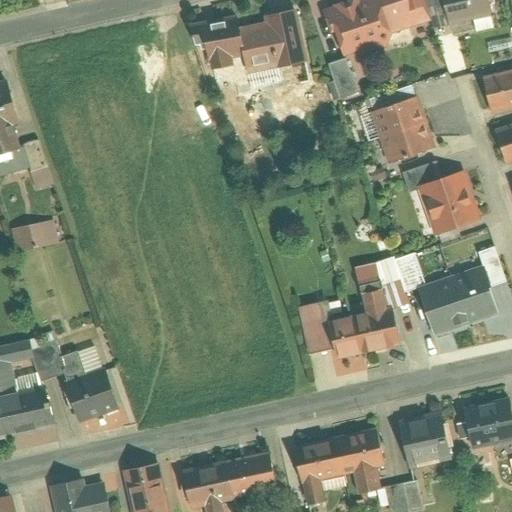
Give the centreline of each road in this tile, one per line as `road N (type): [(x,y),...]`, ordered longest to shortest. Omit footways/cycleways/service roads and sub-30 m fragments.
road 1 (residential): [(0,473),(511,360)]
road 2 (residential): [(456,76),(511,240)]
road 3 (residential): [(137,0),(0,33)]
